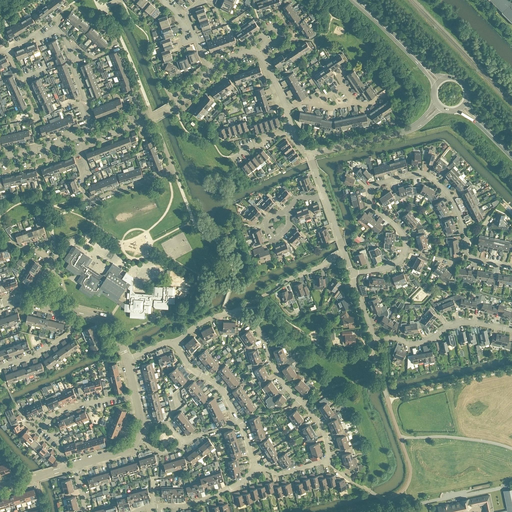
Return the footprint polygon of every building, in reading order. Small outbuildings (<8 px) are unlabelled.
[(61,5),(56,0),(51,0),(50,1),(56,8),(61,5)] [(265,9),(262,0),(257,2),(260,10),(265,9)] [(490,0),(502,12),(511,2),(508,0),(490,0)] [(56,8),(50,1),(46,4),(52,12),(56,8)] [(145,13),(152,5),(148,1),(143,8),(145,10),(144,12),(145,13)] [(511,1),(511,2),(502,12),(501,12),(511,22),(511,1)] [(232,10),(233,8),(222,3),(220,8),(230,13),(232,10)] [(286,12),(293,7),(290,3),(283,8),(286,12)] [(52,12),(46,4),(41,8),(47,15),(52,12)] [(151,15),(157,8),(152,5),(145,13),(147,14),(148,12),(151,15)] [(289,17),(296,12),(293,7),(286,12),(289,17)] [(47,15),(41,8),(37,11),(43,19),(47,15)] [(155,18),(161,12),(157,8),(151,15),(155,18)] [(206,13),(204,8),(196,11),(198,16),(206,13)] [(43,19),(37,11),(32,15),(38,22),(43,19)] [(70,23),(76,15),(71,12),(66,19),(70,23)] [(292,21),(299,16),(296,12),(289,17),(292,21)] [(35,24),(31,15),(26,18),(30,27),(35,24)] [(75,26),(80,19),(76,15),(70,23),(75,26)] [(168,21),(166,15),(158,18),(160,22),(157,23),(158,24),(168,21)] [(297,24),(302,21),(299,16),(292,21),(295,26),(297,24)] [(30,27),(26,18),(21,21),(25,29),(30,27)] [(80,30),(85,22),(80,19),(75,26),(80,30)] [(257,30),(260,29),(253,19),(250,21),(250,20),(248,21),(254,31),(256,29),(257,30)] [(300,29),(307,24),(304,19),(302,21),(297,24),(300,29)] [(25,29),(21,21),(16,24),(21,32),(25,29)] [(254,31),(248,21),(243,24),(243,25),(245,27),(245,26),(250,35),(253,33),(252,32),(254,31)] [(84,33),(90,25),(85,22),(80,30),(84,33)] [(211,29),(209,23),(201,26),(203,32),(211,29)] [(21,32),(16,24),(11,27),(16,35),(21,32)] [(303,33),(310,28),(307,24),(300,29),(303,33)] [(250,35),(245,26),(245,27),(243,25),(239,27),(241,29),(240,30),(245,37),(247,35),(248,36),(250,35)] [(172,31),(170,26),(162,29),(163,32),(161,33),(161,35),(172,31)] [(16,35),(11,27),(6,30),(9,36),(7,37),(10,42),(14,39),(13,37),(16,35)] [(90,38),(96,31),(92,27),(85,34),(90,38)] [(313,27),(310,28),(303,33),(307,38),(308,37),(308,38),(310,38),(316,34),(316,32),(313,27)] [(245,37),(240,30),(236,33),(237,34),(238,37),(241,41),(244,40),(243,38),(245,37)] [(94,42),(100,35),(96,31),(90,38),(94,42)] [(236,42),(233,33),(228,35),(231,45),(234,44),(233,43),(236,42)] [(98,46),(104,39),(100,35),(94,42),(98,46)] [(226,45),(223,37),(222,35),(217,37),(218,39),(221,49),(223,48),(223,46),(226,45)] [(231,45),(228,35),(223,37),(226,45),(228,44),(229,46),(231,45)] [(172,42),(170,38),(170,37),(166,39),(165,39),(162,40),(163,43),(160,44),(161,46),(172,42)] [(102,50),(109,43),(104,39),(98,46),(102,50)] [(221,49),(218,39),(212,41),(215,49),(218,48),(219,49),(221,49)] [(58,45),(56,40),(47,44),(50,49),(58,45)] [(215,49),(212,41),(207,43),(210,52),(213,51),(213,50),(215,49)] [(311,49),(309,46),(312,45),(310,42),(308,42),(307,43),(306,42),(301,45),(306,52),(311,49)] [(40,52),(38,48),(36,43),(31,45),(34,54),(40,52)] [(34,54),(31,45),(25,47),(29,56),(34,54)] [(61,50),(58,45),(50,49),(52,54),(61,50)] [(306,52),(301,45),(297,48),(302,55),(306,52)] [(29,56),(25,47),(20,49),(23,58),(29,56)] [(302,55),(297,48),(292,51),(297,58),(302,55)] [(23,58),(20,49),(15,51),(18,60),(23,58)] [(171,54),(170,49),(169,49),(165,50),(161,51),(162,55),(160,56),(161,58),(171,54)] [(63,55),(61,50),(52,54),(54,59),(63,55)] [(119,57),(117,51),(109,54),(111,60),(119,57)] [(200,59),(197,51),(191,53),(195,63),(197,63),(196,60),(200,59)] [(297,58),(292,51),(288,54),(293,61),(297,58)] [(195,63),(191,53),(186,55),(187,58),(187,57),(189,63),(192,62),(193,64),(195,63)] [(343,53),(340,55),(339,54),(334,55),(336,58),(341,65),(345,62),(344,61),(347,59),(343,53)] [(293,61),(288,54),(284,57),(283,57),(287,62),(286,62),(287,63),(288,64),(293,61)] [(65,61),(63,55),(54,59),(57,65),(65,61)] [(277,58),(283,66),(287,63),(286,62),(287,62),(283,57),(284,57),(282,55),(277,58)] [(341,65),(336,58),(334,55),(333,55),(334,56),(330,59),(331,61),(336,68),(341,65)] [(10,64),(5,56),(0,58),(4,67),(10,64)] [(121,62),(119,57),(111,60),(113,65),(121,62)] [(190,65),(189,63),(187,57),(187,58),(182,59),(186,70),(188,69),(187,67),(190,65)] [(278,69),(283,66),(277,58),(273,61),(278,69)] [(186,70),(182,59),(177,61),(179,67),(180,69),(183,68),(184,71),(186,70)] [(336,68),(331,61),(330,59),(325,62),(328,66),(332,71),(336,68)] [(169,72),(173,65),(168,62),(167,61),(165,62),(162,63),(163,67),(165,68),(164,70),(169,72)] [(91,68),(89,63),(89,62),(80,66),(83,71),(91,68)] [(124,67),(121,62),(113,65),(115,71),(124,67)] [(68,68),(65,63),(57,66),(59,72),(68,68)] [(181,72),(180,69),(179,67),(178,67),(173,65),(169,72),(174,75),(175,73),(177,74),(181,72)] [(263,75),(259,66),(256,66),(257,68),(254,69),(257,77),(263,75)] [(333,74),(332,71),(328,66),(324,69),(329,77),(333,74)] [(126,73),(124,67),(115,71),(117,76),(126,73)] [(70,74),(68,68),(59,72),(61,77),(70,74)] [(93,73),(91,68),(83,71),(85,77),(93,73)] [(257,77),(254,69),(252,70),(251,68),(249,69),(252,79),(257,77)] [(329,77),(324,69),(319,72),(324,80),(329,77)] [(350,80),(357,75),(354,70),(346,75),(350,80)] [(247,81),(244,72),(241,73),(241,72),(238,73),(242,82),(247,81)] [(296,77),(293,72),(285,77),(288,82),(296,77)] [(320,83),(324,80),(319,72),(315,76),(314,74),(311,76),(319,88),(322,86),(320,83)] [(95,79),(93,73),(85,77),(87,82),(95,79)] [(128,78),(126,73),(117,76),(119,81),(128,78)] [(242,82),(238,73),(236,74),(237,75),(234,76),(236,84),(242,82)] [(63,83),(72,79),(70,74),(61,77),(63,83)] [(15,81),(13,75),(4,79),(7,84),(15,81)] [(353,84),(360,79),(357,75),(350,80),(353,84)] [(298,82),(296,77),(288,82),(291,86),(298,82)] [(42,84),(40,78),(31,82),(34,87),(42,84)] [(130,83),(128,78),(119,81),(121,87),(130,83)] [(65,88),(74,84),(72,79),(63,83),(65,88)] [(97,84),(95,79),(87,82),(89,87),(97,84)] [(234,86),(229,79),(227,81),(226,80),(224,81),(230,90),(234,86)] [(363,84),(360,79),(353,84),(356,89),(363,84)] [(18,86),(15,81),(7,84),(9,90),(18,86)] [(230,90),(224,81),(222,83),(223,84),(220,85),(225,93),(226,94),(231,91),(229,90),(230,90)] [(301,87),(298,82),(291,86),(293,91),(301,87)] [(365,82),(363,84),(356,89),(359,93),(361,92),(366,88),(368,86),(365,82)] [(135,90),(134,85),(131,86),(130,83),(121,87),(123,92),(129,90),(130,92),(135,90)] [(45,89),(42,84),(34,87),(36,93),(45,89)] [(76,90),(74,84),(65,88),(67,93),(76,90)] [(100,89),(97,84),(89,87),(91,93),(100,89)] [(225,93),(220,85),(218,87),(217,86),(215,87),(221,96),(222,97),(226,94),(225,93)] [(364,96),(372,91),(371,91),(373,90),(370,85),(368,86),(366,88),(361,92),(364,96)] [(20,91),(18,86),(9,90),(11,95),(20,91)] [(221,96),(215,87),(213,89),(214,90),(211,92),(216,99),(221,96)] [(265,93),(263,87),(255,90),(256,95),(265,93)] [(296,96),(304,92),(303,91),(301,87),(293,91),(296,96)] [(47,94),(45,89),(36,93),(38,98),(47,94)] [(102,95),(100,89),(91,93),(93,98),(102,95)] [(76,90),(67,93),(69,99),(78,95),(76,90)] [(306,90),(303,91),(304,92),(296,96),(299,101),(308,95),(306,90)] [(22,96),(20,91),(11,95),(14,100),(22,96)] [(367,101),(375,96),(372,91),(364,96),(367,101)] [(41,103),(49,99),(51,98),(50,96),(48,97),(47,94),(38,98),(41,103)] [(214,101),(206,95),(205,97),(206,98),(204,100),(210,106),(214,101)] [(25,101),(22,96),(14,100),(16,105),(25,101)] [(122,104),(120,98),(114,100),(118,109),(121,108),(122,111),(126,109),(124,103),(122,104)] [(52,104),(49,99),(41,103),(43,108),(52,104)] [(118,109),(114,100),(109,102),(112,111),(118,109)] [(210,106),(204,100),(202,102),(201,101),(199,103),(200,104),(207,110),(210,106)] [(27,107),(25,101),(16,105),(19,111),(27,107)] [(397,107),(393,101),(389,104),(388,101),(383,104),(388,111),(392,108),(393,110),(397,107)] [(112,111),(109,102),(104,105),(107,113),(112,111)] [(207,110),(200,104),(199,103),(198,105),(199,106),(197,108),(200,111),(203,114),(207,110)] [(270,109),(268,103),(260,106),(261,111),(270,109)] [(54,110),(52,104),(43,108),(46,114),(54,110)] [(385,117),(390,114),(388,111),(383,104),(379,107),(385,117)] [(107,113),(104,105),(98,107),(102,115),(107,113)] [(102,115),(98,107),(93,109),(96,117),(102,115)] [(374,109),(374,108),(371,107),(369,108),(372,112),(370,113),(370,114),(375,121),(375,122),(376,123),(381,120),(374,110),(374,109)] [(385,117),(379,107),(374,110),(381,120),(385,117)] [(203,114),(200,111),(197,108),(195,110),(194,109),(192,111),(200,118),(203,114)] [(363,124),(361,115),(358,115),(357,111),(355,111),(354,110),(353,111),(353,112),(356,114),(355,115),(357,125),(358,127),(363,126),(363,124)] [(375,121),(370,114),(367,116),(366,114),(361,115),(363,124),(363,126),(363,127),(368,125),(368,124),(369,124),(369,122),(371,121),(372,124),(375,122),(375,121)] [(74,121),(72,115),(66,117),(70,126),(73,124),(74,127),(78,125),(76,120),(74,121)] [(70,126),(66,117),(61,119),(64,128),(70,126)] [(56,121),(55,121),(54,118),(49,120),(50,123),(54,132),(59,130),(56,121)] [(64,128),(61,119),(56,121),(59,130),(64,128)] [(341,128),(340,119),(334,121),(334,122),(331,122),(330,128),(330,130),(333,130),(333,129),(336,128),(336,129),(341,128)] [(54,132),(50,123),(45,125),(48,134),(54,132)] [(259,132),(257,124),(250,126),(251,130),(252,129),(254,134),(259,132)] [(48,134),(45,125),(39,127),(42,133),(40,134),(42,140),(46,138),(45,135),(48,134)] [(227,136),(224,128),(219,129),(222,138),(227,136)] [(30,136),(29,130),(23,131),(25,140),(28,140),(29,142),(34,141),(33,136),(30,136)] [(138,143),(135,137),(138,136),(136,131),(131,133),(132,136),(129,137),(132,146),(138,143)] [(132,146),(129,137),(124,139),(127,148),(132,146)] [(154,146),(153,143),(156,142),(154,138),(149,140),(150,142),(143,144),(146,150),(154,146)] [(127,148),(124,139),(118,141),(122,150),(127,148)] [(282,149),(289,144),(286,139),(279,145),(282,149)] [(122,150),(118,141),(113,143),(116,152),(122,150)] [(116,152),(113,143),(108,145),(111,154),(116,152)] [(286,154),(293,148),(289,144),(282,149),(286,154)] [(111,154),(108,145),(102,147),(106,156),(111,154)] [(156,152),(154,146),(146,150),(148,155),(156,152)] [(106,156),(102,147),(97,149),(100,158),(106,156)] [(289,158),(296,152),(293,148),(286,154),(289,158)] [(434,157),(435,155),(431,153),(432,150),(426,148),(423,157),(427,158),(425,162),(432,164),(433,160),(437,161),(438,158),(434,157)] [(100,158),(97,149),(92,151),(95,160),(100,158)] [(269,157),(263,150),(259,153),(264,160),(269,157)] [(95,160),(92,151),(86,154),(90,162),(95,160)] [(158,157),(156,152),(148,155),(150,160),(158,157)] [(300,162),(297,159),(300,157),(296,152),(289,158),(292,162),(291,162),(294,165),(300,162)] [(264,160),(259,153),(254,157),(260,164),(264,160)] [(421,162),(421,153),(415,153),(415,157),(412,156),(411,165),(418,166),(418,162),(421,162)] [(77,166),(74,157),(68,159),(71,168),(77,166)] [(161,162),(158,157),(150,160),(152,166),(161,162)] [(260,164),(254,157),(250,160),(256,167),(260,164)] [(71,168),(68,159),(63,161),(66,170),(71,168)] [(442,172),(448,165),(440,159),(432,169),(437,173),(440,170),(442,172)] [(256,167),(250,160),(246,163),(251,170),(256,167)] [(66,170),(63,161),(57,163),(61,172),(66,170)] [(163,168),(161,162),(152,166),(154,171),(163,168)] [(61,172),(57,163),(52,165),(56,176),(58,175),(58,173),(61,172)] [(251,170),(246,163),(241,167),(247,174),(251,170)] [(56,176),(52,165),(47,167),(50,176),(53,175),(54,177),(56,176)] [(50,176),(47,167),(41,170),(45,178),(50,176)] [(448,179),(457,171),(453,167),(445,175),(447,177),(444,179),(446,179),(448,179)] [(143,177),(140,168),(134,169),(137,178),(143,177)] [(371,175),(366,169),(363,172),(360,168),(355,173),(360,178),(362,176),(366,180),(371,175)] [(137,178),(134,169),(129,171),(132,180),(137,178)] [(132,180),(129,171),(123,173),(126,182),(132,180)] [(450,180),(452,182),(458,176),(460,175),(457,171),(448,179),(448,180),(447,181),(447,182),(447,183),(450,180)] [(126,182),(123,173),(118,174),(121,183),(126,182)] [(354,179),(352,179),(353,176),(346,173),(344,176),(346,177),(344,182),(352,185),(354,179)] [(119,184),(115,175),(110,178),(113,186),(119,184)] [(312,187),(308,176),(302,179),(301,176),(295,178),(296,181),(299,180),(303,191),(300,192),(301,194),(307,192),(306,190),(312,187)] [(455,186),(462,180),(458,176),(452,182),(455,186)] [(113,186),(110,178),(104,180),(108,188),(113,186)] [(77,185),(75,179),(66,183),(68,188),(77,185)] [(108,188),(104,180),(99,182),(103,190),(108,188)] [(462,180),(455,186),(459,190),(460,192),(470,185),(467,182),(465,184),(462,181),(462,180)] [(103,190),(99,182),(94,184),(97,193),(103,190)] [(427,192),(429,188),(424,185),(424,184),(423,183),(422,183),(421,183),(420,184),(420,185),(420,186),(420,188),(416,187),(416,192),(416,195),(418,195),(421,196),(422,194),(425,196),(427,192)] [(97,193),(94,184),(88,186),(91,192),(88,193),(91,198),(95,196),(94,194),(97,193)] [(292,195),(287,191),(289,189),(284,184),(282,187),(284,189),(281,193),(288,200),(292,195)] [(416,192),(416,187),(411,187),(410,184),(404,186),(406,192),(407,195),(407,194),(410,194),(411,195),(413,195),(416,195),(416,192)] [(79,190),(77,185),(68,188),(66,189),(67,190),(66,190),(68,194),(69,194),(79,190)] [(472,189),(470,185),(460,192),(462,194),(463,196),(460,198),(457,197),(455,199),(457,202),(459,201),(460,200),(463,201),(463,199),(474,193),(472,189)] [(407,196),(407,194),(407,195),(406,192),(404,186),(398,188),(399,191),(396,192),(399,199),(401,198),(407,196)] [(437,198),(433,194),(435,191),(429,188),(427,192),(425,196),(428,198),(427,199),(430,201),(431,203),(437,198)] [(361,198),(360,193),(362,192),(361,189),(355,190),(356,193),(350,195),(352,201),(361,198)] [(399,199),(396,192),(392,194),(390,191),(385,195),(390,202),(393,200),(394,202),(396,200),(399,199)] [(275,203),(271,199),(273,197),(268,192),(266,195),(268,197),(264,201),(271,207),(275,203)] [(288,200),(281,193),(277,197),(275,195),(273,197),(277,201),(279,199),(284,204),(288,200)] [(475,193),(474,193),(463,199),(463,201),(460,200),(459,201),(457,202),(457,203),(459,204),(465,201),(466,203),(477,198),(475,193)] [(390,202),(385,195),(379,198),(380,200),(378,202),(383,209),(388,206),(387,204),(390,202)] [(363,204),(361,198),(352,201),(353,207),(358,205),(359,208),(365,207),(365,204),(363,204)] [(445,205),(442,200),(440,201),(437,198),(431,203),(432,206),(434,208),(436,207),(438,210),(445,205)] [(469,208),(477,204),(479,202),(477,198),(466,203),(469,208)] [(271,207),(264,201),(261,205),(258,202),(256,204),(259,207),(261,209),(263,207),(267,212),(271,207)] [(261,213),(257,209),(259,207),(256,204),(254,202),(252,205),(254,207),(250,211),(257,217),(261,213)] [(316,214),(321,212),(318,203),(312,205),(314,210),(311,211),(314,217),(315,222),(318,221),(316,214)] [(479,208),(477,204),(469,208),(471,212),(479,208)] [(446,212),(449,211),(445,205),(438,210),(440,213),(438,214),(439,216),(440,219),(447,216),(446,212)] [(311,218),(314,217),(311,211),(309,211),(307,207),(302,209),(305,218),(306,220),(311,218)] [(481,213),(479,208),(471,212),(472,215),(469,216),(473,217),(481,213)] [(305,218),(302,209),(296,211),(298,215),(292,218),(294,223),(297,223),(300,222),(300,220),(305,218)] [(408,223),(415,218),(411,213),(408,209),(403,213),(405,215),(402,217),(408,223)] [(362,224),(372,211),(370,210),(367,214),(364,212),(357,221),(362,224)] [(257,217),(250,211),(246,215),(244,212),(242,215),(247,219),(249,217),(253,222),(257,217)] [(367,228),(368,225),(374,219),(371,217),(374,213),(372,211),(362,224),(367,228)] [(484,218),(481,213),(473,217),(476,222),(484,218)] [(510,225),(504,219),(504,216),(497,214),(496,217),(495,217),(493,219),(495,220),(495,223),(493,222),(490,226),(504,230),(510,225)] [(454,224),(452,217),(448,219),(447,216),(440,219),(442,224),(444,223),(445,227),(454,224)] [(373,229),(381,218),(379,217),(376,221),(374,219),(368,225),(373,229)] [(378,232),(383,226),(380,224),(383,220),(381,218),(373,229),(378,232)] [(418,222),(415,218),(408,223),(411,228),(413,227),(414,229),(416,228),(418,229),(423,227),(419,222),(418,222)] [(454,230),(456,230),(454,224),(445,227),(447,230),(445,231),(447,236),(455,233),(454,230)] [(45,233),(43,225),(37,227),(40,235),(43,234),(44,237),(46,237),(45,233)] [(40,235),(37,227),(32,229),(36,240),(38,240),(36,236),(40,235)] [(263,235),(261,229),(256,231),(255,228),(249,230),(250,233),(252,232),(253,238),(263,235)] [(329,233),(327,228),(321,230),(320,228),(314,230),(315,233),(318,232),(319,237),(329,233)] [(426,239),(424,234),(425,233),(424,231),(423,228),(418,230),(419,232),(418,232),(419,235),(416,236),(418,242),(426,239)] [(36,240),(32,229),(26,231),(29,239),(32,238),(34,241),(36,240)] [(305,238),(307,236),(302,231),(300,233),(297,230),(292,234),(299,241),(303,237),(305,238)] [(29,239),(26,231),(21,233),(25,244),(27,244),(26,240),(29,239)] [(394,242),(394,236),(396,236),(396,233),(392,233),(392,232),(386,232),(386,236),(384,236),(384,242),(394,242)] [(25,244),(21,233),(15,235),(18,243),(22,242),(23,245),(25,244)] [(325,241),(331,239),(329,233),(319,237),(321,240),(318,241),(320,246),(326,244),(325,241)] [(295,245),(299,241),(292,234),(288,238),(292,241),(290,243),(294,248),(297,246),(295,245)] [(260,242),(265,240),(263,235),(253,238),(255,243),(253,244),(254,247),(261,244),(260,242)] [(483,249),(482,247),(482,246),(485,236),(480,235),(479,235),(479,238),(476,238),(475,244),(477,245),(480,246),(479,249),(480,251),(483,249)] [(458,246),(457,239),(454,240),(453,237),(446,237),(447,243),(448,243),(449,247),(458,246)] [(497,250),(500,239),(495,238),(492,249),(492,250),(493,251),(490,253),(492,255),(494,254),(495,249),(497,250)] [(428,245),(426,239),(418,242),(420,250),(431,247),(430,244),(428,245)] [(511,250),(511,246),(511,241),(505,240),(502,251),(507,252),(508,249),(511,250)] [(292,252),(290,246),(287,247),(285,242),(280,244),(284,253),(289,251),(290,253),(292,252)] [(394,248),(394,242),(384,242),(384,248),(389,248),(389,251),(396,251),(396,248),(394,248)] [(279,257),(279,255),(284,253),(280,244),(275,246),(277,251),(274,252),(277,259),(279,257)] [(10,257),(8,249),(7,249),(6,246),(4,247),(5,250),(2,251),(5,259),(10,257)] [(455,256),(455,252),(459,252),(458,246),(449,247),(449,250),(447,251),(448,256),(455,256)] [(132,293),(133,277),(126,272),(123,277),(118,274),(122,269),(113,263),(104,277),(88,266),(92,259),(83,253),(83,254),(80,252),(81,250),(75,247),(72,248),(64,259),(69,263),(66,268),(76,275),(79,274),(80,273),(82,274),(77,281),(82,284),(79,289),(91,298),(94,293),(99,296),(101,293),(116,303),(119,299),(118,299),(126,287),(130,290),(129,304),(125,303),(124,311),(130,311),(130,317),(145,318),(145,312),(151,313),(151,305),(153,305),(153,306),(156,308),(168,309),(168,303),(174,303),(175,289),(173,287),(167,286),(166,288),(163,287),(152,286),(152,294),(132,293)] [(271,259),(268,249),(263,251),(262,247),(253,250),(255,256),(259,254),(261,259),(265,258),(266,260),(271,259)] [(381,251),(377,247),(369,251),(374,265),(376,264),(377,262),(377,261),(381,260),(380,255),(381,254),(381,252),(381,251)] [(368,258),(366,252),(365,249),(359,251),(360,254),(354,256),(357,264),(359,263),(360,264),(366,262),(365,259),(368,258)] [(423,266),(426,261),(427,259),(422,256),(420,258),(418,257),(415,262),(423,266)] [(39,268),(41,265),(34,260),(30,265),(41,272),(42,270),(39,268)] [(440,262),(437,261),(434,265),(432,270),(433,271),(432,273),(439,278),(445,269),(438,265),(440,262)] [(420,271),(423,266),(415,262),(412,267),(415,269),(414,271),(419,274),(421,272),(420,271)] [(41,272),(30,265),(27,270),(35,275),(36,272),(39,274),(41,272)] [(463,277),(464,269),(456,268),(455,276),(463,277)] [(445,282),(451,274),(445,269),(439,278),(445,282)] [(473,283),(473,281),(474,274),(471,274),(472,270),(464,269),(463,277),(462,282),(473,283)] [(33,278),(35,275),(27,270),(24,275),(34,282),(36,280),(33,278)] [(484,280),(485,272),(477,271),(477,275),(474,274),(473,281),(476,281),(476,279),(484,280)] [(485,272),(484,280),(487,280),(486,283),(494,284),(495,278),(492,277),(493,273),(485,272)] [(407,282),(409,281),(407,275),(404,276),(403,273),(398,275),(402,285),(407,283),(407,282)] [(505,283),(506,275),(498,274),(498,278),(495,278),(494,284),(494,288),(496,288),(497,285),(500,285),(500,283),(505,283)] [(34,282),(24,275),(21,280),(28,285),(30,281),(33,283),(34,282)] [(402,285),(398,275),(392,277),(393,280),(391,281),(393,287),(396,286),(397,288),(402,286),(402,285)] [(326,287),(326,279),(323,279),(322,276),(316,277),(317,283),(313,283),(313,288),(315,289),(324,289),(324,287),(326,287)] [(18,286),(15,278),(9,280),(13,291),(16,291),(14,287),(18,286)] [(377,287),(378,278),(372,278),(372,281),(369,281),(369,288),(372,288),(372,287),(377,287)] [(388,282),(386,282),(384,282),(384,278),(378,278),(377,287),(383,287),(383,289),(388,289),(388,282)] [(336,297),(340,291),(337,289),(341,284),(334,279),(328,287),(335,292),(332,295),(336,297)] [(13,291),(9,280),(4,282),(7,290),(10,289),(11,292),(13,291)] [(309,294),(306,286),(303,287),(302,283),(294,286),(297,296),(305,293),(306,295),(309,294)] [(290,303),(292,302),(294,308),(295,308),(298,307),(296,301),(295,301),(292,292),(288,294),(287,290),(280,293),(284,302),(289,300),(290,303)] [(341,310),(350,306),(344,294),(340,292),(336,298),(338,302),(341,310)] [(379,304),(378,300),(379,300),(377,294),(370,297),(372,300),(368,301),(371,307),(379,304)] [(454,303),(457,302),(456,295),(449,298),(450,300),(445,302),(448,310),(456,307),(454,303)] [(464,296),(456,295),(457,302),(460,302),(460,306),(468,308),(469,300),(464,299),(464,296)] [(476,305),(479,305),(481,296),(478,295),(478,298),(475,298),(475,301),(469,300),(468,308),(475,309),(476,305)] [(481,296),(479,305),(482,306),(480,310),(488,313),(491,305),(485,303),(486,300),(484,300),(485,296),(482,295),(481,296)] [(448,310),(445,302),(444,300),(437,303),(437,302),(432,304),(436,310),(439,309),(441,313),(448,310)] [(379,316),(387,309),(385,305),(380,307),(379,304),(371,307),(373,313),(376,312),(379,316)] [(500,312),(502,306),(497,304),(496,307),(491,305),(488,313),(496,315),(497,311),(500,312)] [(508,319),(511,312),(506,310),(507,307),(502,306),(500,312),(502,313),(501,317),(508,319)] [(430,307),(424,314),(425,316),(432,321),(436,316),(434,314),(436,312),(430,307)] [(388,309),(387,309),(379,316),(381,320),(379,323),(385,326),(389,319),(387,317),(388,316),(388,315),(389,315),(389,314),(389,313),(389,312),(388,309)] [(354,327),(353,316),(350,316),(350,315),(349,315),(346,311),(339,315),(341,318),(342,317),(343,318),(344,326),(349,325),(349,328),(354,327)] [(16,325),(13,315),(8,317),(10,324),(14,323),(15,325),(16,325)] [(428,326),(432,321),(425,316),(423,318),(422,317),(420,319),(418,320),(422,327),(426,324),(428,326)] [(397,325),(399,322),(394,319),(393,321),(389,319),(385,326),(390,330),(393,331),(395,329),(397,330),(398,325),(397,325)] [(414,324),(410,324),(411,333),(418,332),(418,329),(422,327),(418,320),(416,321),(414,322),(414,324)] [(229,334),(229,322),(223,322),(223,326),(220,326),(219,333),(220,335),(223,334),(229,334)] [(238,332),(238,327),(235,326),(235,322),(229,322),(229,334),(238,334),(239,332),(238,332)] [(411,333),(410,324),(407,325),(406,323),(401,323),(401,325),(400,325),(399,329),(401,329),(401,331),(405,330),(405,334),(411,333)] [(94,331),(92,326),(82,331),(83,331),(85,331),(87,335),(94,331)] [(219,333),(216,328),(214,329),(212,326),(206,329),(211,337),(214,335),(215,337),(220,335),(219,333)] [(211,337),(206,329),(201,332),(203,335),(200,337),(204,344),(212,339),(211,337)] [(243,342),(253,335),(249,330),(246,332),(244,330),(240,333),(239,332),(238,334),(243,342)] [(489,344),(489,340),(486,330),(481,331),(481,333),(479,334),(481,343),(485,343),(485,345),(489,344)] [(96,336),(94,331),(87,335),(88,339),(87,340),(87,341),(96,336)] [(355,343),(355,334),(352,335),(352,331),(342,331),(342,335),(345,335),(345,341),(344,341),(343,342),(343,344),(344,346),(349,345),(348,344),(355,343)] [(467,341),(466,333),(465,331),(460,332),(460,334),(458,335),(460,344),(464,343),(463,341),(467,341)] [(477,343),(474,333),(472,334),(471,332),(466,333),(467,341),(468,343),(472,342),(472,344),(477,343)] [(456,345),(454,335),(451,336),(450,334),(445,335),(446,341),(447,345),(451,344),(452,346),(456,345)] [(501,344),(503,335),(497,334),(496,339),(493,338),(491,345),(497,346),(497,343),(501,344)] [(254,345),(253,342),(256,340),(253,335),(243,342),(246,347),(244,348),(245,350),(252,348),(252,346),(254,345)] [(510,349),(511,342),(508,341),(509,337),(503,335),(501,344),(505,345),(504,348),(510,349)] [(99,341),(96,336),(87,341),(89,341),(91,345),(99,341)] [(204,344),(200,337),(197,340),(194,337),(189,341),(196,348),(200,344),(202,346),(204,344)] [(80,346),(75,339),(70,342),(76,351),(77,350),(76,348),(80,346)] [(30,349),(27,341),(23,342),(22,341),(21,341),(25,351),(30,349)] [(101,346),(99,341),(91,345),(93,349),(91,350),(92,351),(101,346)] [(194,353),(194,351),(193,350),(196,348),(189,341),(185,345),(188,348),(185,350),(191,356),(193,354),(193,353),(194,353)] [(449,351),(447,345),(446,341),(441,342),(442,344),(439,345),(441,355),(445,354),(445,352),(449,351)] [(76,351),(70,342),(66,345),(71,352),(74,350),(75,351),(76,351)] [(401,363),(406,352),(400,349),(402,344),(402,345),(397,343),(398,342),(393,354),(395,355),(393,360),(401,363)] [(19,352),(17,344),(12,346),(12,344),(11,344),(14,354),(19,352)] [(285,353),(282,348),(285,347),(283,344),(276,347),(277,349),(273,351),(276,357),(285,353)] [(71,352),(66,345),(61,348),(67,357),(68,356),(67,355),(71,352)] [(434,362),(432,351),(429,352),(429,350),(428,345),(425,345),(426,347),(427,348),(425,350),(427,351),(429,363),(434,362)] [(9,356),(7,348),(2,349),(2,348),(1,348),(4,358),(9,356)] [(67,357),(61,348),(57,351),(62,358),(65,356),(67,357)] [(248,359),(250,358),(259,355),(257,349),(253,351),(252,348),(245,350),(246,353),(248,359)] [(419,363),(417,354),(417,353),(415,353),(417,350),(415,349),(415,348),(413,348),(414,355),(408,356),(408,360),(409,360),(409,367),(414,364),(419,363)] [(202,360),(209,354),(206,349),(198,356),(202,360)] [(176,360),(172,350),(167,352),(171,362),(176,360)] [(62,358),(57,351),(53,355),(58,363),(59,362),(58,361),(62,358)] [(171,362),(167,352),(162,354),(166,364),(171,362)] [(284,364),(294,359),(293,356),(287,359),(285,353),(276,357),(278,362),(282,361),(284,364)] [(166,364),(162,354),(157,356),(161,366),(166,364)] [(205,364),(213,358),(209,354),(202,360),(205,364)] [(58,363),(53,355),(48,358),(53,364),(57,362),(58,364),(58,363)] [(258,365),(257,362),(261,361),(259,355),(250,358),(252,364),(249,364),(247,366),(248,369),(251,368),(258,365)] [(215,356),(213,358),(205,364),(209,369),(216,362),(218,360),(215,356)] [(53,364),(48,358),(44,361),(49,369),(50,369),(49,367),(53,364)] [(293,369),(291,366),(292,365),(292,364),(292,363),(295,361),(294,359),(284,364),(285,367),(282,370),(285,375),(293,369)] [(118,369),(117,363),(114,363),(113,361),(108,362),(108,365),(109,371),(118,369)] [(45,372),(41,362),(36,364),(39,372),(43,370),(44,372),(45,372)] [(220,366),(216,362),(209,369),(212,373),(220,366)] [(222,376),(229,369),(226,365),(218,371),(222,376)] [(266,371),(263,366),(259,367),(258,365),(251,368),(252,371),(255,377),(257,375),(266,371)] [(34,376),(31,366),(26,368),(29,375),(33,374),(33,376),(34,376)] [(172,378),(180,372),(179,371),(176,367),(169,374),(172,378)] [(24,379),(21,369),(16,371),(18,379),(23,378),(23,379),(24,379)] [(225,380),(233,373),(229,369),(222,376),(225,380)] [(297,374),(293,369),(285,375),(289,380),(292,377),(295,380),(301,375),(299,373),(297,374)] [(265,378),(269,377),(266,371),(257,375),(260,381),(258,382),(260,385),(266,381),(265,378)] [(175,382),(183,376),(181,373),(180,372),(172,378),(175,382)] [(14,383),(10,373),(5,375),(8,383),(12,381),(13,383),(14,383)] [(229,384),(236,377),(233,373),(225,380),(229,384)] [(305,383),(301,379),(303,377),(301,375),(295,380),(297,383),(294,386),(299,390),(305,383)] [(179,387),(187,380),(189,379),(187,376),(185,378),(183,376),(175,382),(179,387)] [(240,382),(236,377),(229,384),(232,388),(236,385),(237,386),(243,382),(242,381),(240,382)] [(97,393),(94,381),(89,383),(91,391),(94,390),(95,394),(97,393)] [(190,392),(198,385),(194,381),(186,387),(190,392)] [(201,390),(199,387),(205,382),(204,381),(198,385),(190,392),(193,396),(201,390)] [(267,391),(275,386),(271,381),(268,383),(266,381),(260,385),(262,388),(264,387),(267,391)] [(303,394),(306,391),(309,394),(315,388),(307,381),(305,383),(299,390),(303,394)] [(86,396),(83,384),(77,385),(79,394),(83,393),(84,396),(86,396)] [(235,396),(244,390),(240,385),(232,391),(235,396)] [(267,403),(277,395),(275,393),(279,391),(275,386),(267,391),(270,396),(266,400),(266,401),(267,403)] [(74,402),(73,398),(76,397),(75,394),(76,393),(75,388),(67,391),(72,402),(74,402)] [(197,400),(205,394),(201,390),(193,396),(197,400)] [(239,400),(247,395),(244,390),(235,396),(232,399),(233,400),(237,398),(239,400)] [(72,402),(67,391),(62,394),(65,402),(69,400),(70,403),(72,402)] [(65,402),(62,394),(57,396),(62,407),(64,406),(62,403),(65,402)] [(200,405),(208,398),(205,394),(197,400),(200,405)] [(242,405),(250,399),(247,395),(239,400),(242,405)] [(277,395),(267,403),(266,405),(269,408),(272,405),(274,405),(277,403),(280,406),(286,399),(282,395),(279,397),(277,395)] [(55,406),(51,398),(50,396),(45,399),(46,401),(51,412),(53,411),(52,408),(55,406)] [(62,407),(57,396),(51,398),(55,406),(58,405),(60,408),(62,407)] [(208,407),(217,403),(215,398),(205,402),(208,407)] [(330,408),(328,405),(330,403),(327,398),(320,403),(322,405),(319,408),(322,413),(330,408)] [(245,409),(253,403),(250,399),(242,405),(245,409)] [(46,401),(41,403),(44,410),(44,411),(48,410),(49,413),(51,412),(46,401)] [(44,410),(41,403),(41,402),(35,404),(40,416),(42,415),(41,411),(44,410)] [(219,408),(217,403),(208,407),(205,408),(208,413),(210,412),(219,408)] [(248,414),(256,408),(253,403),(245,409),(248,414)] [(40,416),(35,404),(30,407),(34,415),(37,413),(38,417),(40,416)] [(14,413),(12,410),(16,409),(15,407),(12,408),(11,408),(4,412),(6,417),(14,413)] [(34,415),(30,407),(25,409),(23,409),(25,412),(26,412),(28,417),(29,417),(30,420),(32,419),(31,416),(34,415)] [(125,414),(126,411),(118,408),(116,413),(127,418),(128,416),(125,414)] [(222,412),(219,408),(210,412),(213,417),(222,412)] [(337,414),(334,409),(332,411),(330,408),(322,413),(326,418),(329,416),(330,418),(337,414)] [(89,419),(85,411),(82,413),(80,410),(78,411),(83,422),(89,419)] [(292,421),(300,415),(296,410),(293,412),(291,410),(285,415),(287,417),(289,416),(292,420),(292,421)] [(83,422),(78,411),(76,412),(78,415),(75,416),(74,416),(77,422),(78,424),(83,422)] [(177,422),(185,415),(182,411),(174,417),(177,422)] [(77,422),(74,416),(75,416),(74,414),(70,416),(69,412),(67,413),(72,424),(77,422)] [(224,417),(222,412),(213,417),(215,422),(224,417)] [(20,417),(19,415),(15,417),(14,413),(6,417),(8,422),(20,417)] [(72,424),(67,413),(65,414),(66,417),(63,419),(67,427),(72,424)] [(126,420),(127,418),(116,413),(114,419),(122,422),(123,418),(126,420)] [(341,423),(339,418),(337,414),(330,418),(332,421),(328,422),(330,428),(341,423)] [(181,426),(188,420),(185,415),(177,422),(181,426)] [(302,425),(300,422),(304,420),(300,415),(292,421),(292,420),(290,422),(296,429),(298,428),(302,425)] [(261,421),(259,416),(249,419),(251,424),(261,421)] [(19,424),(17,420),(20,419),(20,417),(8,422),(11,427),(19,424)] [(67,427),(63,419),(60,420),(58,417),(56,418),(58,421),(61,429),(67,427)] [(226,422),(224,417),(215,422),(212,423),(215,428),(226,422)] [(121,425),(122,422),(114,419),(112,424),(123,428),(124,426),(121,425)] [(184,430),(192,424),(188,420),(181,426),(184,430)] [(262,427),(261,421),(251,424),(253,430),(262,427)] [(122,430),(123,428),(112,424),(109,423),(107,428),(110,429),(118,432),(119,429),(122,430)] [(313,429),(310,424),(306,426),(304,423),(302,425),(298,428),(300,430),(302,429),(305,434),(313,429)] [(338,435),(341,434),(341,433),(345,432),(345,431),(341,423),(330,428),(333,434),(336,432),(338,435)] [(21,429),(24,427),(23,425),(20,427),(19,424),(11,427),(13,433),(21,429)] [(187,435),(195,428),(192,424),(184,430),(187,435)] [(264,432),(262,427),(253,430),(254,435),(264,432)] [(24,442),(30,435),(27,433),(30,430),(28,429),(26,431),(25,431),(20,438),(24,442)] [(116,436),(118,432),(110,429),(107,435),(115,438),(116,438),(119,439),(120,437),(116,436)] [(312,437),(316,435),(313,429),(305,434),(308,439),(305,441),(306,443),(314,440),(312,437)] [(235,435),(233,430),(224,433),(226,438),(235,435)] [(265,437),(264,432),(254,435),(256,440),(265,437)] [(341,433),(341,434),(342,436),(336,438),(338,444),(347,441),(346,437),(349,437),(347,432),(345,432),(341,433)] [(28,445),(37,436),(35,435),(33,437),(30,435),(24,442),(28,445)] [(237,440),(235,435),(226,438),(227,443),(237,440)] [(33,449),(38,443),(36,440),(38,437),(37,436),(28,445),(33,449)] [(106,445),(104,440),(107,439),(106,436),(98,439),(100,447),(106,445)] [(214,446),(208,438),(204,442),(210,450),(214,446)] [(261,450),(271,443),(268,438),(258,445),(261,450)] [(238,445),(237,440),(227,443),(229,448),(238,445)] [(321,448),(319,443),(315,444),(314,440),(306,443),(307,446),(310,446),(311,451),(321,448)] [(84,452),(81,444),(80,441),(75,443),(76,445),(77,451),(78,454),(84,452)] [(89,450),(87,442),(83,443),(83,441),(80,441),(81,444),(84,452),(89,450)] [(349,447),(347,441),(338,444),(340,450),(344,449),(345,451),(352,449),(352,446),(349,447)] [(37,453),(45,444),(44,442),(41,445),(38,443),(33,449),(37,453)] [(210,450),(204,442),(199,445),(200,446),(206,453),(210,450)] [(265,453),(274,448),(271,443),(261,450),(255,453),(256,455),(264,450),(265,453)] [(41,457),(47,450),(44,448),(47,445),(45,444),(37,453),(41,457)] [(72,453),(70,444),(64,446),(66,454),(72,453)] [(206,453),(200,446),(199,445),(195,448),(201,456),(206,453)] [(240,450),(238,445),(229,448),(230,453),(240,450)] [(201,456),(195,448),(191,452),(197,460),(201,456)] [(268,458),(277,452),(274,448),(265,453),(268,458)] [(318,455),(322,454),(321,448),(311,451),(313,457),(311,458),(312,461),(319,458),(318,455)] [(353,458),(351,453),(353,452),(352,449),(345,451),(346,454),(342,455),(344,461),(353,458)] [(46,460),(54,451),(52,450),(50,452),(47,450),(41,457),(46,460)] [(242,456),(240,450),(230,453),(232,459),(242,456)] [(50,464),(56,458),(53,455),(55,453),(54,451),(46,460),(50,464)] [(197,460),(191,452),(186,455),(193,463),(197,460)] [(280,457),(279,457),(277,452),(268,458),(271,463),(278,459),(277,458),(280,457)] [(158,453),(155,454),(149,455),(152,465),(157,464),(157,463),(158,463),(159,454),(158,453)] [(280,463),(289,458),(286,453),(279,457),(280,457),(277,458),(278,459),(279,461),(275,463),(276,465),(280,463)] [(152,465),(149,455),(144,457),(147,467),(152,465)] [(187,466),(184,456),(179,458),(182,468),(187,466)] [(147,467),(144,457),(139,459),(141,468),(147,467)] [(182,468),(179,458),(174,459),(176,469),(182,468)] [(293,462),(292,462),(289,458),(280,463),(283,468),(285,467),(286,468),(292,466),(295,465),(293,462)] [(355,458),(354,458),(353,458),(344,461),(345,467),(349,466),(351,470),(358,467),(359,471),(363,466),(360,464),(357,465),(355,458)] [(176,469),(174,459),(168,461),(171,471),(176,469)] [(11,472),(9,463),(6,463),(5,460),(2,461),(6,474),(11,472)] [(139,470),(137,461),(131,462),(134,472),(139,470)] [(171,471),(168,461),(163,463),(163,464),(161,464),(160,475),(160,478),(164,478),(164,474),(166,473),(166,472),(171,471)] [(134,472),(131,462),(126,464),(129,474),(134,472)] [(116,467),(115,466),(114,463),(111,464),(112,468),(110,469),(113,478),(118,477),(116,467)] [(129,474),(126,464),(121,465),(124,475),(129,474)] [(124,475),(121,465),(116,467),(118,477),(124,475)] [(111,480),(108,471),(103,472),(106,482),(106,485),(108,484),(107,481),(111,480)] [(224,480),(221,471),(215,472),(218,482),(224,480)] [(106,482),(103,472),(98,474),(100,484),(106,482)] [(218,482),(215,472),(210,474),(213,484),(218,482)] [(337,485),(335,478),(336,478),(335,475),(330,476),(329,473),(326,474),(327,477),(329,487),(337,485)] [(100,484),(98,474),(92,475),(95,485),(100,484)] [(213,484),(210,474),(205,476),(208,485),(213,484)] [(321,485),(318,476),(318,475),(314,477),(313,474),(310,474),(310,478),(313,487),(321,485)] [(95,485),(92,475),(87,477),(90,487),(95,485)] [(327,477),(322,478),(322,475),(318,476),(321,485),(322,489),(329,487),(327,477)] [(208,485),(205,476),(200,477),(201,481),(203,487),(208,485)] [(310,478),(306,479),(305,476),(302,476),(303,482),(305,489),(313,487),(310,478)] [(67,480),(66,477),(58,479),(60,484),(62,483),(63,487),(72,485),(71,479),(67,480)] [(339,477),(336,478),(335,478),(337,485),(339,491),(349,488),(348,484),(346,483),(345,483),(344,479),(339,480),(339,477)] [(275,491),(274,484),(273,481),(268,482),(268,479),(264,480),(266,486),(268,493),(275,491)] [(306,491),(305,489),(303,482),(299,483),(298,480),(295,481),(296,487),(294,487),(296,497),(297,497),(297,498),(301,498),(301,494),(300,494),(300,493),(306,491)] [(201,481),(196,482),(199,492),(204,490),(203,487),(201,481)] [(293,493),(290,483),(285,484),(285,481),(281,482),(282,485),(285,495),(293,493)] [(199,492),(196,482),(191,484),(194,494),(199,492)] [(282,485),(278,486),(277,483),(274,484),(275,491),(277,497),(285,495),(282,485)] [(194,494),(191,484),(185,486),(188,495),(194,494)] [(266,486),(261,487),(260,484),(257,484),(258,488),(261,497),(268,495),(268,493),(266,486)] [(74,490),(72,485),(63,487),(64,493),(62,493),(63,496),(71,494),(70,492),(74,490)] [(258,488),(254,489),(253,486),(249,487),(251,492),(253,499),(261,497),(258,488)] [(150,497),(147,488),(142,489),(144,499),(150,497)] [(511,511),(511,488),(503,491),(507,511),(511,511)] [(37,498),(34,489),(29,491),(31,500),(37,498)] [(251,492),(246,493),(246,490),(242,491),(243,494),(246,504),(254,502),(253,499),(251,492)] [(31,500),(29,491),(23,492),(26,502),(31,500)] [(26,502),(23,492),(18,494),(21,503),(26,502)] [(134,502),(131,492),(126,493),(126,494),(127,496),(129,503),(134,502)] [(243,494),(239,495),(238,492),(231,494),(234,503),(237,502),(238,506),(246,504),(243,494)] [(21,503),(18,494),(13,495),(16,505),(21,503)] [(77,502),(75,496),(71,497),(71,494),(63,496),(64,499),(66,499),(68,504),(77,502)] [(129,503),(127,496),(126,494),(121,495),(122,497),(124,507),(130,505),(129,503)] [(452,503),(442,505),(443,506),(438,507),(438,511),(493,511),(490,494),(468,499),(461,500),(461,501),(455,502),(456,503),(452,504),(452,503)] [(16,505),(13,495),(8,497),(11,506),(16,505)] [(11,506),(8,497),(3,498),(5,508),(11,506)] [(122,497),(116,498),(119,511),(122,510),(121,508),(124,507),(122,497)] [(231,505),(228,506),(227,503),(223,504),(222,501),(218,502),(219,505),(221,511),(229,511),(230,511),(233,511),(231,505)] [(78,508),(77,502),(68,504),(69,510),(67,511),(66,511),(74,511),(75,511),(74,509),(78,508)] [(221,511),(219,505),(215,506),(214,503),(211,504),(212,511),(221,511)]
